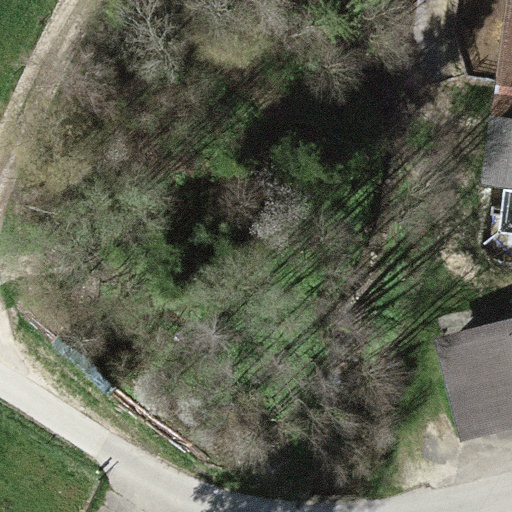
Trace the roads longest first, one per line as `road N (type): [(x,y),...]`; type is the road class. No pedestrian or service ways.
road 1 (residential): [(0,390),(125,471),(221,511)]
road 2 (track): [(0,202),(72,0)]
